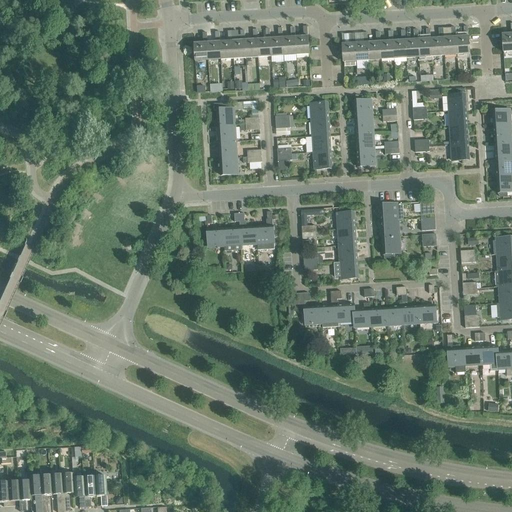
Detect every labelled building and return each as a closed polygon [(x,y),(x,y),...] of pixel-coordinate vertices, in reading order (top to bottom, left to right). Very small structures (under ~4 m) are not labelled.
[(511,23),(510,24),(511,34),(502,35),(502,34),(503,53),(503,52),(511,51),(511,23)] [(291,38),(282,39),(283,56),(296,55),(295,38),(294,27),(290,28),(291,38)] [(303,37),(295,38),(296,55),(308,54),(308,55),(309,55),(308,36),(307,36),(307,27),(303,27),(303,37)] [(464,37),(455,38),(456,55),(469,55),(468,36),(468,37),(467,27),(463,27),(464,37)] [(278,39),(270,39),(271,57),(283,56),(282,39),(282,28),(278,29),(278,39)] [(439,39),(430,39),(431,57),(444,56),(443,39),(442,28),(438,29),(439,39)] [(451,38),(443,39),(444,56),(456,55),(455,38),(455,28),(451,28),(451,38)] [(266,40),(257,40),(258,58),(271,57),(270,39),(269,29),(265,29),(266,40)] [(426,40),(418,40),(417,40),(418,58),(431,57),(430,39),(430,29),(425,29),(426,40)] [(253,40),(245,41),(244,41),(246,58),(258,58),(257,40),(257,30),(252,30),(253,40)] [(414,40),(405,41),(406,58),(418,58),(417,40),(418,40),(417,30),(413,30),(414,40)] [(228,42),(219,42),(219,43),(220,60),(233,59),(232,42),(231,31),(227,32),(228,42)] [(240,41),(232,42),(233,59),(246,58),(244,41),(245,41),(244,31),(240,31),(240,41)] [(401,41),(393,42),(392,42),(393,59),(406,58),(405,41),(404,31),(400,31),(401,41)] [(215,43),(207,43),(208,61),(220,60),(219,43),(219,42),(219,32),(215,33),(215,43)] [(376,43),(367,43),(368,61),(381,60),(380,43),(379,32),(375,33),(376,43)] [(388,42),(380,43),(381,60),(393,59),(392,42),(393,42),(392,32),(388,32),(388,42)] [(207,43),(206,33),(202,33),(203,44),(194,44),(195,62),(196,62),(208,61),(207,43)] [(363,44),(355,44),(356,62),(368,61),(367,43),(367,33),(363,33),(363,44)] [(355,44),(354,34),(350,34),(351,44),(342,45),(342,44),(341,44),(342,63),(343,63),(343,62),(356,62),(355,44)] [(448,96),(449,112),(466,111),(465,95),(457,95),(448,96)] [(353,102),(355,118),(372,117),(371,101),(353,102)] [(310,105),(311,121),(329,120),(328,103),(310,105)] [(216,111),(217,127),(235,126),(234,109),(226,110),(226,104),(213,104),(213,105),(214,111),(216,111)] [(449,112),(450,129),(467,128),(466,111),(449,112)] [(492,112),(493,128),(510,127),(509,111),(492,112)] [(355,118),(356,134),(373,133),(372,117),(355,118)] [(311,121),(312,137),(330,136),(329,120),(311,121)] [(217,127),(218,143),(236,142),(235,126),(217,127)] [(493,128),(494,144),(511,143),(511,137),(510,127),(493,128)] [(450,129),(451,145),(468,144),(467,128),(450,129)] [(356,134),(357,151),(374,150),(373,133),(356,134)] [(313,152),(313,153),(331,152),(330,136),(312,137),(312,138),(306,139),(307,153),(313,152)] [(218,143),(219,159),(237,158),(236,142),(218,143)] [(494,144),(495,160),(511,159),(511,151),(511,143),(494,144)] [(468,144),(451,145),(452,161),(469,160),(468,144)] [(374,150),(357,151),(358,167),(375,166),(374,150)] [(331,152),(313,153),(314,170),(332,169),(331,152)] [(237,158),(219,159),(220,176),(238,175),(237,158)] [(511,159),(495,160),(496,177),(511,175),(511,159)] [(511,175),(496,177),(497,193),(507,193),(511,192),(511,175)] [(422,203),(420,203),(420,215),(434,214),(434,202),(422,203)] [(381,222),(398,221),(403,221),(402,204),(380,206),(381,222)] [(256,227),(257,245),(258,251),(274,250),(272,212),(267,213),(267,220),(266,220),(266,227),(256,227)] [(337,214),(338,231),(355,230),(354,213),(337,214)] [(88,216),(67,262),(108,281),(129,235),(88,216)] [(435,231),(435,219),(421,220),(421,232),(435,231)] [(381,222),(382,238),(399,237),(398,221),(381,222)] [(239,222),(240,228),(241,246),(257,245),(256,227),(246,228),(245,222),(244,222),(239,222)] [(224,229),(225,247),(225,252),(241,251),(241,246),(240,228),(224,229)] [(208,248),(225,247),(224,229),(207,230),(208,248)] [(338,231),(339,247),(356,246),(355,230),(338,231)] [(422,236),(422,248),(436,247),(436,235),(422,236)] [(399,237),(382,238),(383,255),(384,255),(384,259),(392,258),(392,254),(400,254),(399,237)] [(493,256),(497,256),(511,254),(511,238),(496,239),(496,241),(492,241),(493,256)] [(339,247),(340,263),(357,262),(356,246),(339,247)] [(511,254),(497,256),(498,272),(511,270),(511,254)] [(357,262),(340,263),(334,264),(335,277),(341,277),(341,280),(358,279),(357,262)] [(495,288),(499,288),(511,287),(511,270),(498,272),(494,272),(495,288)] [(511,287),(499,288),(500,304),(511,303),(511,287)] [(337,306),(337,300),(336,292),(331,292),(332,300),(331,300),(331,306),(321,307),(322,324),(338,323),(337,306)] [(292,309),(304,308),(304,302),(309,301),(308,294),(291,295),(292,309)] [(511,303),(500,304),(496,304),(497,319),(501,318),(501,321),(511,319),(511,303)] [(354,322),(354,328),(371,327),(370,310),(369,304),(363,304),(363,310),(354,311),(354,322)] [(338,323),(354,322),(354,311),(353,305),(337,306),(338,323)] [(435,306),(418,307),(419,324),(436,323),(435,306)] [(305,325),(322,324),(321,307),(304,308),(305,325)] [(418,307),(402,308),(403,325),(419,324),(418,307)] [(402,308),(386,309),(387,326),(403,325),(402,308)] [(386,309),(370,310),(371,327),(387,326),(386,309)] [(464,317),(465,329),(479,328),(478,316),(464,317)] [(466,373),(465,366),(464,349),(459,349),(459,346),(452,346),(452,336),(447,336),(449,367),(455,367),(456,373),(466,373)] [(498,371),(498,370),(497,364),(498,364),(497,353),(497,347),(480,348),(481,365),(490,365),(491,372),(498,371)] [(465,366),(481,365),(480,348),(464,349),(465,366)] [(498,370),(506,370),(506,377),(511,376),(511,351),(497,353),(498,364),(497,364),(498,370)] [(488,404),(488,412),(498,413),(498,405),(488,404)] [(72,474),(61,475),(63,511),(69,511),(68,497),(67,497),(67,494),(72,494),(73,494),(72,478),(72,474)] [(50,475),(39,476),(41,511),(47,511),(47,499),(46,499),(45,496),(51,495),(50,475)] [(63,511),(61,475),(50,475),(51,495),(57,495),(57,498),(56,498),(56,511),(63,511)] [(28,477),(28,481),(29,497),(30,497),(35,496),(35,499),(34,499),(34,511),(41,511),(39,476),(28,477)] [(104,476),(93,477),(95,497),(100,497),(100,507),(106,506),(104,476)] [(93,477),(82,478),(84,508),(90,508),(89,497),(95,497),(93,477)] [(82,478),(72,478),(73,494),(72,494),(72,498),(78,498),(79,508),(84,508),(82,478)] [(28,481),(17,482),(19,501),(18,501),(18,511),(19,511),(25,511),(24,501),(30,501),(30,497),(29,497),(28,481)] [(0,482),(0,502),(3,502),(3,507),(8,507),(7,482),(0,482)] [(17,482),(7,482),(8,507),(14,507),(14,502),(18,501),(19,501),(17,482)]
